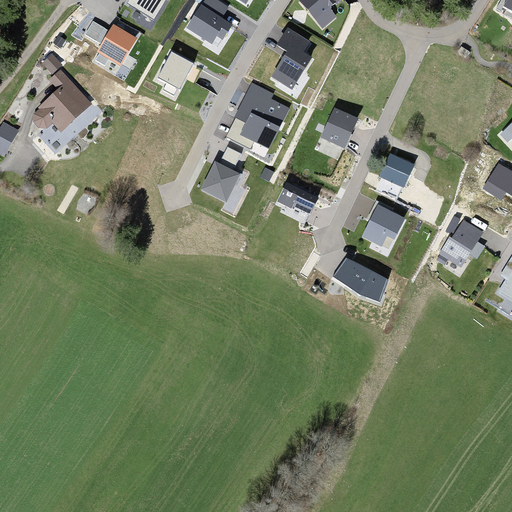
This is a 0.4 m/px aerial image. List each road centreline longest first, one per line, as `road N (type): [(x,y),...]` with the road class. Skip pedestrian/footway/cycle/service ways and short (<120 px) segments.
road 1 (residential): [(424,37),(329,241)]
road 2 (residential): [(282,0),(174,197)]
